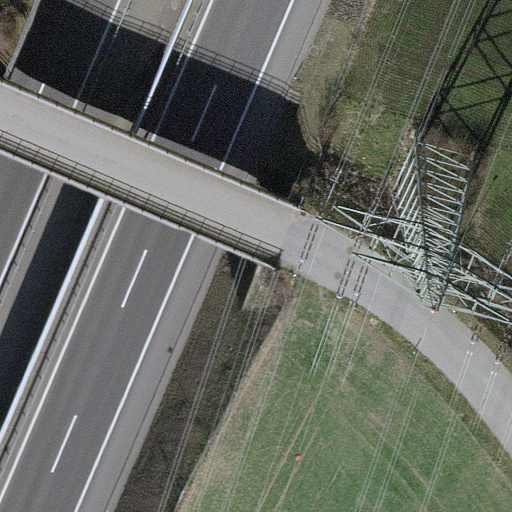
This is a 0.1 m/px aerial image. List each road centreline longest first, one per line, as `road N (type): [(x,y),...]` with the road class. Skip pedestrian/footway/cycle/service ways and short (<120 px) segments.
road 1 (residential): [(511,432),(436,337),(281,235),(0,118)]
road 2 (motorway): [(37,511),(255,0)]
road 3 (motorway): [(79,0),(0,187)]
